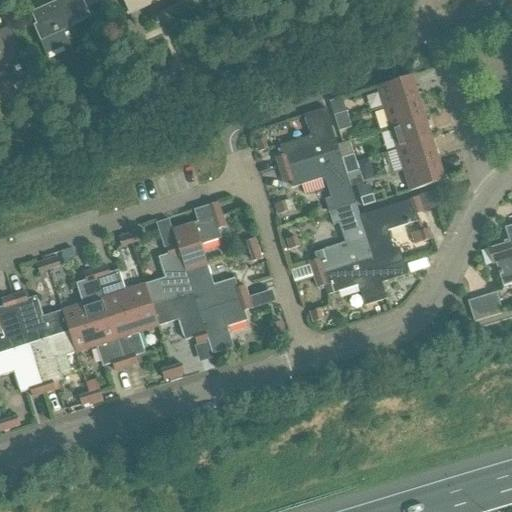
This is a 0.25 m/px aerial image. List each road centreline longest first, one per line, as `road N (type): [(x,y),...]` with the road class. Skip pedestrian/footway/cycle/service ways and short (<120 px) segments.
road 1 (residential): [(0,459),(307,360)]
road 2 (residential): [(307,360),(405,329),(426,310),(486,194)]
road 3 (residential): [(0,261),(215,191),(243,189)]
road 4 (residential): [(307,360),(259,206),(243,189)]
road 5 (residential): [(486,194),(435,51)]
